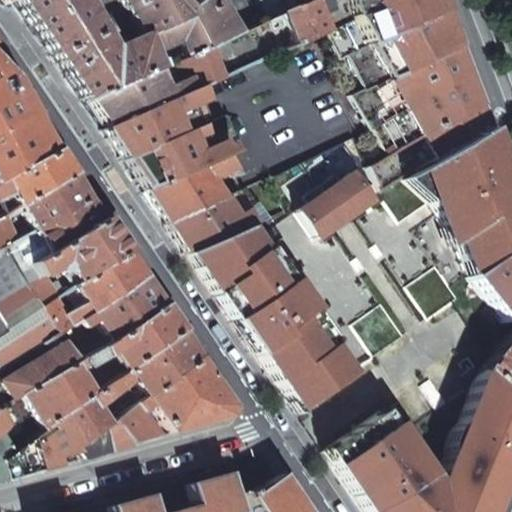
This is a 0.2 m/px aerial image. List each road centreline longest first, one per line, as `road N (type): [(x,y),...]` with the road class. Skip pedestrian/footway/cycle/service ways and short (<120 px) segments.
road 1 (residential): [(0,502),(271,427)]
road 2 (residential): [(511,145),(455,0)]
